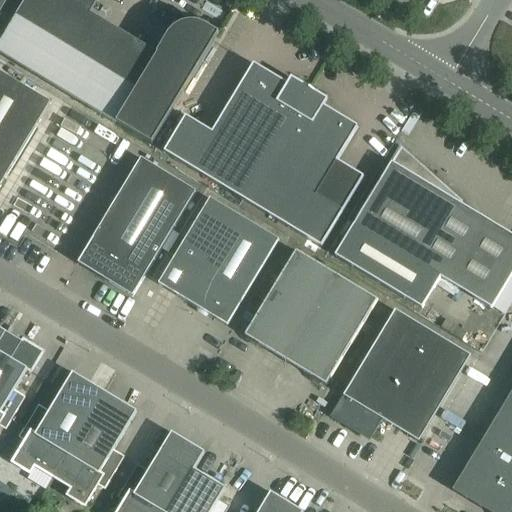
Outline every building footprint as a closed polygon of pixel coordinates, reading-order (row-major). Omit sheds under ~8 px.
[(0,0),(0,15),(9,0),(0,0)] [(27,0),(0,46),(0,54),(152,147),(174,110),(216,42),(220,35),(207,27),(206,28),(199,25),(190,24),(182,26),(175,30),(169,36),(167,39),(157,55),(129,37),(92,15),(100,0),(27,0)] [(186,118),(164,154),(243,201),(310,90),(292,80),(288,86),(254,65),(212,134),(205,129),(186,118)] [(0,189),(52,104),(0,72),(0,189)] [(310,90),(243,201),(322,249),(364,179),(353,172),(337,163),(358,128),(324,108),(328,101),(310,90)] [(402,148),(335,258),(422,311),(441,279),(490,309),(491,310),(492,309),(493,309),(494,308),(511,277),(511,236),(462,206),(463,203),(402,148)] [(147,276),(197,193),(141,160),(78,265),(133,299),(147,276)] [(279,242),(211,201),(159,286),(169,292),(227,327),(279,242)] [(296,252),(244,338),(275,356),(286,363),(337,277),(296,252)] [(327,387),(378,301),(337,277),(286,363),(295,368),(327,387)] [(511,304),(511,277),(494,308),(505,316),(511,304)] [(419,444),(471,358),(396,312),(331,418),(360,436),(368,434),(375,432),(382,421),(398,431),(419,444)] [(0,425),(4,419),(11,423),(12,421),(26,398),(20,395),(15,392),(27,372),(32,375),(32,373),(31,373),(42,356),(33,350),(24,345),(25,344),(24,343),(23,344),(12,338),(7,334),(0,346),(0,425)] [(30,475),(35,468),(53,479),(105,394),(73,374),(50,413),(43,409),(39,407),(24,431),(31,435),(13,464),(30,475)] [(114,452),(137,413),(121,403),(105,394),(53,479),(72,490),(68,498),(85,508),(103,479),(110,482),(124,458),(119,455),(114,452)] [(511,403),(508,401),(489,431),(511,444),(511,403)] [(511,444),(489,431),(471,461),(511,485),(511,444)] [(123,491),(130,494),(119,511),(168,511),(194,470),(195,471),(205,454),(195,448),(172,434),(156,460),(149,473),(138,466),(123,491)] [(453,492),(486,511),(511,511),(511,485),(471,461),(453,492)] [(203,476),(195,471),(194,470),(168,511),(226,511),(230,508),(219,501),(226,490),(203,476)] [(300,511),(294,507),(271,494),(259,511),(300,511)]
